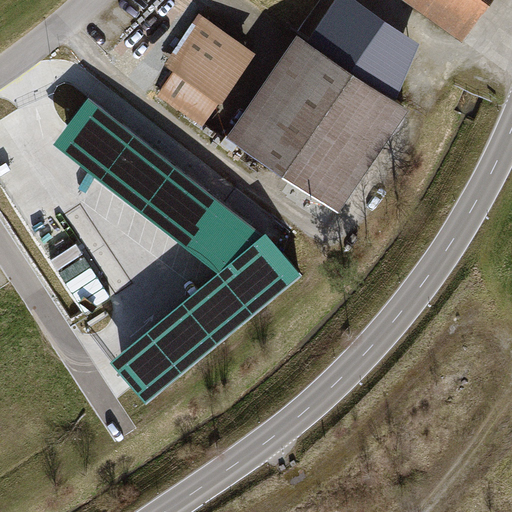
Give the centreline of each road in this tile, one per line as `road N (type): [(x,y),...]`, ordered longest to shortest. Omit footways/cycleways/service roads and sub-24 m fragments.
road 1 (secondary): [(163,511),(269,440),(357,362),(446,251),(511,128)]
road 2 (unknown): [(367,203),(331,242),(56,33)]
